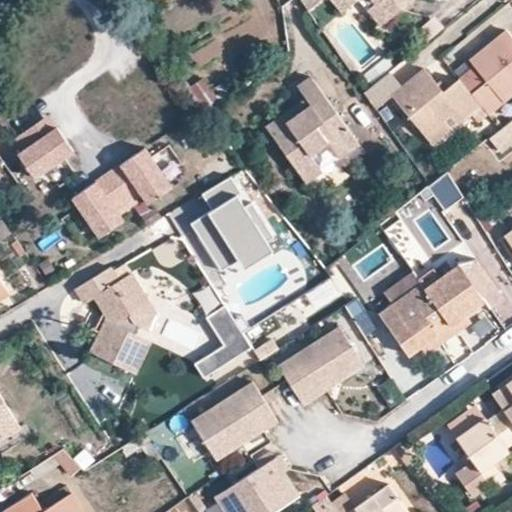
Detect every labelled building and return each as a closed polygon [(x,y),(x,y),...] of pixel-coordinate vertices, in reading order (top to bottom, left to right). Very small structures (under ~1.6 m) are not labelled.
[(300,0),(309,13),(324,0),(300,0)] [(335,0),(345,12),(359,0),(367,0),(372,5),(377,0),(376,0),(335,0)] [(376,0),(377,0),(372,5),(386,22),(412,0),(376,0)] [(386,22),(372,5),(366,10),(380,27),(386,22)] [(488,113),(488,114),(511,94),(511,37),(506,31),(471,60),(476,66),(488,81),(472,94),(482,106),(488,113)] [(403,83),(421,70),(412,58),(394,71),(403,83)] [(476,66),(459,79),(472,94),(488,81),(476,66)] [(472,94),(459,79),(449,87),(445,91),(438,83),(425,68),(392,95),(434,145),(466,119),(482,106),(472,94)] [(286,123),(271,134),(305,182),(322,171),(311,155),(329,142),(340,157),(359,144),(312,78),(299,87),(308,99),(312,105),(301,112),(297,107),(282,117),(286,123)] [(219,99),(203,79),(191,88),(206,108),(219,99)] [(445,91),(449,87),(443,79),(438,83),(445,91)] [(312,105),(308,99),(297,107),(301,112),(312,105)] [(472,125),(488,113),(482,106),(466,119),(472,125)] [(49,115),(43,120),(52,132),(58,127),(49,115)] [(267,128),(271,134),(286,123),(282,117),(267,128)] [(20,155),(37,179),(75,151),(58,127),(52,132),(43,120),(17,138),(26,151),(20,155)] [(511,141),(511,127),(508,123),(501,129),(484,142),(495,155),(511,141)] [(172,187),(145,149),(122,166),(126,172),(114,181),(132,207),(145,198),(149,204),(172,187)] [(126,172),(122,166),(109,174),(114,181),(126,172)] [(102,189),(114,181),(109,174),(97,183),(102,189)] [(449,174),(423,193),(428,202),(436,196),(446,212),(465,198),(449,174)] [(241,193),(231,177),(202,195),(211,209),(197,218),(201,226),(205,231),(198,235),(219,269),(235,260),(240,268),(275,246),(248,204),(243,207),(236,196),(241,193)] [(97,183),(73,200),(101,238),(124,221),(120,215),(132,207),(114,181),(102,189),(97,183)] [(499,236),(486,216),(479,220),(490,237),(492,240),(499,236)] [(3,219),(0,220),(0,241),(13,233),(3,219)] [(490,237),(479,220),(475,223),(486,239),(490,237)] [(511,230),(494,244),(511,272),(511,230)] [(21,256),(26,252),(18,239),(12,243),(21,256)] [(440,277),(426,287),(457,330),(470,322),(465,316),(486,301),(491,307),(504,297),(479,261),(464,271),(460,264),(440,277)] [(434,269),(420,278),(426,287),(440,277),(434,269)] [(127,312),(145,299),(131,276),(118,284),(111,271),(76,291),(85,307),(96,301),(104,312),(108,318),(91,351),(136,374),(151,341),(133,334),(137,321),(133,321),(127,312)] [(378,313),(352,316),(364,334),(383,320),(409,355),(420,347),(426,343),(431,349),(457,330),(426,287),(424,288),(421,284),(378,313)] [(0,300),(11,294),(8,289),(0,293),(0,300)] [(155,311),(145,299),(127,312),(133,321),(137,321),(149,326),(155,311)] [(252,347),(225,307),(206,319),(224,345),(194,364),(204,379),(252,347)] [(305,407),(336,386),(332,381),(360,363),(339,329),(280,367),(305,407)] [(426,343),(420,347),(427,353),(431,349),(426,343)] [(332,381),(336,386),(364,368),(360,363),(332,381)] [(407,401),(437,379),(429,368),(399,389),(407,401)] [(511,419),(511,379),(494,393),(504,409),(511,419)] [(243,437),(247,444),(278,424),(254,384),(193,422),(214,455),(243,437)] [(0,433),(3,438),(5,441),(24,430),(0,390),(0,433)] [(458,438),(485,418),(474,405),(448,424),(458,438)] [(507,447),(511,443),(511,419),(504,409),(488,421),(485,418),(458,438),(473,460),(456,473),(472,497),(490,484),(493,486),(504,477),(497,466),(489,454),(504,443),(507,447)] [(219,462),(247,444),(243,437),(214,455),(219,462)] [(408,467),(419,461),(404,440),(394,447),(408,467)] [(511,454),(507,447),(504,443),(489,454),(497,466),(511,454)] [(245,490),(224,504),(228,511),(274,511),(300,496),(287,474),(292,470),(283,457),(241,484),(245,490)] [(219,497),(224,504),(245,490),(241,484),(219,497)] [(408,511),(389,484),(355,508),(348,511),(408,511)] [(45,511),(74,493),(69,486),(41,504),(45,511)] [(85,511),(74,493),(45,511),(41,504),(33,493),(5,511),(6,511),(85,511)] [(344,493),(331,501),(338,511),(348,511),(355,508),(344,493)]
